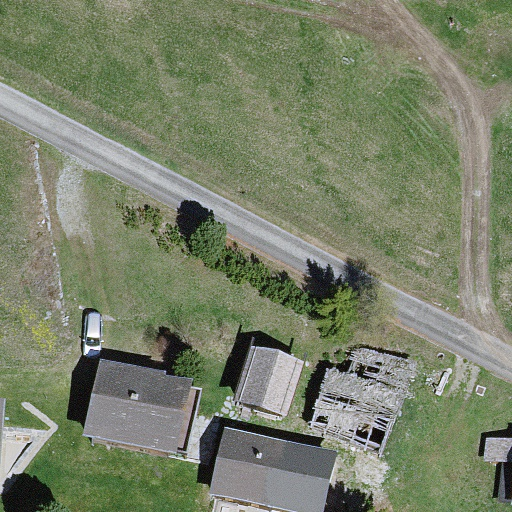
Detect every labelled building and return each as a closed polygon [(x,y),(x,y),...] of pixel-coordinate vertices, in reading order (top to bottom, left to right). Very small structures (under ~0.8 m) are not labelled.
[(382,457),(415,370),(357,348),(345,380),(329,374),(308,429),(382,457)] [(303,371),(251,356),(235,411),(287,426),(303,371)] [(193,391),(99,370),(81,446),(175,468),(193,391)] [(269,511),(285,450),(225,435),(208,502),(247,511),(269,511)] [(511,511),(511,444),(486,442),(483,465),(511,467),(511,502),(510,511),(511,511)] [(325,511),(338,464),(285,450),(269,511),(325,511)]
